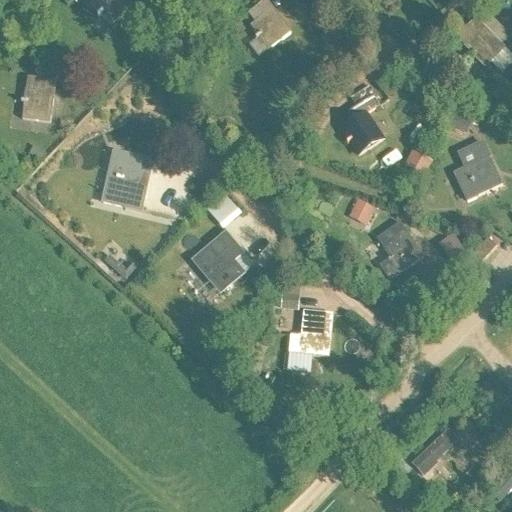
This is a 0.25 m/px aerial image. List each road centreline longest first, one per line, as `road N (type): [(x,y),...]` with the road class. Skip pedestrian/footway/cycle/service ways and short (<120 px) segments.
road 1 (track): [(426,367),(245,203),(205,156),(175,94),(159,0)]
road 2 (track): [(282,238),(341,105),(456,24),(474,0)]
road 3 (track): [(290,511),(426,367)]
road 4 (unclassified): [(426,367),(511,279)]
